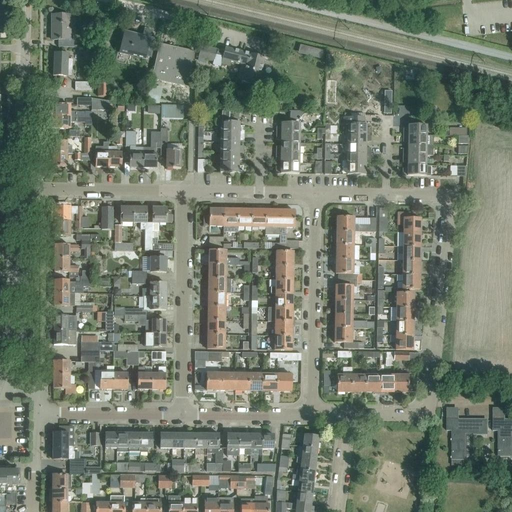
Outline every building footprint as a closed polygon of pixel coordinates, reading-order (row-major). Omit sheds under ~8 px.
[(70,40),(70,16),(52,16),(52,41),(58,41),(58,47),(73,48),(74,40),(70,40)] [(125,33),(122,42),(119,54),(145,60),(149,41),(152,31),(145,30),(143,37),(125,33)] [(187,88),(195,52),(159,44),(151,80),(187,88)] [(223,57),(224,52),(201,46),(198,58),(214,62),(215,55),(223,57)] [(224,52),(223,57),(221,65),(229,67),(230,62),(241,65),(237,81),(257,86),(264,60),(268,61),(269,59),(225,48),(224,52)] [(54,53),(53,76),(67,77),(68,72),(72,72),(73,60),(68,60),(69,54),(54,53)] [(91,83),(75,83),(75,91),(91,91),(91,83)] [(98,83),(98,97),(108,97),(108,83),(98,83)] [(248,86),(246,94),(262,98),(264,90),(248,86)] [(149,90),(146,102),(159,105),(162,93),(149,90)] [(109,111),(109,102),(92,99),(91,106),(92,111),(109,111)] [(52,106),(52,118),(91,118),(91,113),(69,113),(70,106),(52,106)] [(183,120),(183,108),(161,107),(161,120),(163,120),(165,120),(183,120)] [(229,112),(221,112),(221,133),(244,133),(244,127),(239,127),(239,123),(238,123),(239,115),(239,114),(229,114),(229,112)] [(300,124),(294,124),(294,121),(299,121),(300,122),(301,120),(300,119),(303,115),(300,113),(311,113),(311,112),(299,112),(289,112),(290,112),(290,124),(281,124),(281,127),(276,127),(276,134),(299,134),(300,124)] [(91,118),(52,118),(52,129),(69,129),(69,124),(84,124),(84,126),(91,126),(91,118)] [(348,125),(347,135),(371,135),(371,129),(366,129),(366,125),(365,125),(365,118),(343,118),(343,125),(348,125)] [(403,129),(403,136),(426,137),(427,126),(408,126),(408,129),(403,129)] [(458,128),(458,137),(467,136),(467,128),(458,128)] [(156,169),(156,159),(156,155),(156,149),(160,149),(160,147),(161,131),(157,131),(157,132),(153,132),(153,135),(153,142),(151,142),(151,148),(143,148),(143,155),(143,169),(156,169)] [(143,169),(143,155),(143,148),(136,148),(136,142),(136,133),(125,132),(125,147),(130,147),(130,149),(130,155),(129,169),(143,169)] [(244,140),(244,133),(221,133),(220,143),(239,143),(239,140),(244,140)] [(299,145),(299,144),(299,134),(276,134),(276,141),(281,141),(281,144),(299,145)] [(371,142),(371,135),(347,135),(347,142),(342,142),(342,145),(366,146),(366,142),(371,142)] [(426,137),(403,136),(403,143),(408,143),(408,146),(426,147),(433,147),(433,137),(426,137)] [(458,137),(458,145),(468,144),(468,136),(467,136),(458,137)] [(80,154),(75,154),(75,155),(91,155),(91,139),(84,139),(84,154),(80,154)] [(52,142),(52,155),(67,155),(72,155),(72,146),(67,146),(67,142),(52,142)] [(108,168),(109,148),(109,143),(103,143),(103,148),(95,147),(95,168),(108,168)] [(239,147),(239,143),(220,143),(220,153),(244,154),(244,147),(239,147)] [(305,144),(299,144),(299,145),(281,144),(281,147),(276,147),(276,154),(299,154),(299,148),(305,148),(305,144)] [(366,149),(366,146),(342,145),(341,145),(341,148),(344,152),(345,154),(347,154),(347,155),(371,155),(371,149),(366,149)] [(433,147),(426,147),(408,146),(408,149),(403,149),(403,156),(426,156),(433,156),(433,147)] [(467,155),(468,147),(458,147),(458,155),(467,155)] [(121,168),(122,158),(122,154),(117,154),(117,148),(109,148),(108,168),(121,168)] [(181,151),(167,151),(166,151),(166,169),(181,169),(181,151)] [(244,160),(244,154),(220,153),(220,163),(239,163),(239,160),(244,160)] [(299,164),(299,154),(276,154),(276,161),(281,161),(280,164),(299,164)] [(67,168),(67,155),(52,155),(52,167),(67,168)] [(371,162),(371,155),(347,155),(347,162),(342,162),(342,165),(365,165),(366,162),(371,162)] [(426,166),(426,156),(403,156),(402,163),(407,163),(407,166),(426,166)] [(239,167),(239,163),(220,163),(220,173),(243,174),(243,167),(239,167)] [(299,175),(299,164),(280,164),(280,167),(275,167),(275,174),(299,175)] [(365,169),(365,165),(342,165),(342,168),(347,168),(347,175),(370,176),(370,169),(365,169)] [(431,166),(426,166),(407,166),(407,169),(402,169),(402,176),(431,177),(431,166)] [(465,177),(466,167),(457,167),(456,177),(465,177)] [(134,223),(134,208),(133,208),(133,207),(132,205),(127,205),(126,207),(126,208),(120,208),(120,223),(134,223)] [(55,208),(54,222),(70,222),(70,215),(76,215),(76,208),(70,208),(55,208)] [(113,230),(113,218),(113,208),(102,208),(101,230),(113,230)] [(146,227),(146,209),(134,208),(134,223),(140,223),(140,230),(145,230),(145,251),(152,251),(152,239),(152,234),(152,224),(152,227),(146,227)] [(152,209),(152,224),(152,234),(158,234),(158,224),(166,224),(172,224),(172,215),(166,215),(166,209),(152,209)] [(379,219),(379,233),(385,233),(387,233),(387,219),(387,209),(379,209),(379,219)] [(223,228),(224,210),(217,210),(217,211),(210,210),(209,210),(209,217),(203,216),(203,227),(209,227),(223,228)] [(237,233),(237,227),(238,211),(231,211),(231,210),(224,210),(223,228),(223,233),(237,233)] [(251,228),(252,211),(245,210),(245,211),(238,211),(237,227),(251,228)] [(265,228),(266,211),(259,211),(252,211),(251,228),(265,228)] [(279,236),(280,211),(273,211),(273,212),(266,211),(265,228),(265,236),(279,236)] [(287,211),(280,211),(279,236),(286,236),(286,229),(294,229),(294,211),(293,211),(293,212),(287,212),(287,211)] [(403,226),(403,234),(420,234),(420,227),(421,220),(410,219),(410,214),(397,214),(397,226),(403,226)] [(336,225),(336,232),(354,232),(370,233),(370,226),(353,226),(353,219),(354,219),(354,218),(337,218),(337,219),(337,225),(336,225)] [(54,222),(54,237),(70,237),(70,222),(54,222)] [(336,232),(336,239),(337,239),(337,246),(354,246),(354,232),(336,232)] [(420,241),(420,234),(403,234),(403,248),(420,248),(420,241)] [(223,249),(223,238),(209,238),(209,248),(223,249)] [(223,243),(223,238),(223,249),(231,249),(231,243),(223,243)] [(157,239),(152,239),(152,251),(156,252),(174,252),(174,245),(157,245),(157,239)] [(287,244),(279,244),(279,250),(298,250),(298,242),(287,242),(287,244)] [(78,253),(78,246),(69,246),(54,246),(54,259),(69,259),(69,253),(78,253)] [(336,253),(336,260),(353,260),(354,246),(337,246),(336,253)] [(420,255),(420,248),(403,248),(402,262),(419,262),(419,255),(420,255)] [(226,258),(226,252),(209,251),(209,252),(209,259),(208,259),(208,265),(226,265),(239,265),(239,259),(226,258)] [(293,253),(276,252),(275,266),(293,267),(293,260),(293,253)] [(166,273),(166,259),(159,259),(159,254),(151,254),(151,273),(166,273)] [(54,259),(54,273),(64,273),(69,273),(69,277),(78,277),(78,273),(78,266),(69,266),(69,259),(54,259)] [(336,274),(335,274),(335,275),(338,275),(338,281),(357,281),(357,275),(353,275),(353,267),(353,260),(336,260),(336,267),(336,274)] [(419,269),(419,262),(402,262),(402,276),(420,276),(420,269),(419,269)] [(225,280),(226,265),(208,265),(208,273),(209,273),(209,279),(225,280)] [(293,274),(293,267),(275,266),(275,280),(292,281),(292,274),(293,274)] [(420,283),(420,276),(402,276),(402,290),(419,290),(420,290),(419,290),(419,283),(420,283)] [(90,288),(90,278),(80,277),(80,283),(69,283),(69,281),(54,281),(54,294),(69,294),(74,294),(83,294),(83,288),(90,288)] [(225,280),(209,279),(209,287),(208,287),(208,294),(225,294),(230,294),(230,280),(225,280)] [(292,288),(292,281),(275,280),(275,288),(271,288),(271,295),(275,295),(293,295),(293,288),(292,288)] [(335,294),(335,301),(352,302),(353,287),(357,287),(357,285),(361,285),(361,281),(357,281),(338,281),(338,287),(335,287),(336,287),(336,294),(335,294)] [(146,289),(143,289),(143,298),(146,298),(166,298),(166,284),(156,284),(151,284),(151,289),(146,289)] [(74,307),(74,294),(69,294),(54,294),(54,307),(74,307)] [(225,307),(225,294),(208,294),(208,301),(208,307),(225,307)] [(414,294),(404,294),(396,294),(396,308),(413,308),(413,301),(413,295),(414,295),(414,294)] [(292,302),(293,295),(275,295),(275,308),(292,309),(292,302)] [(143,310),(124,310),(124,316),(138,316),(146,316),(146,311),(166,311),(166,298),(146,298),(143,298),(143,310)] [(335,301),(335,308),(335,315),(352,315),(352,308),(352,302),(335,301)] [(225,321),(225,307),(208,307),(208,315),(207,321),(225,321)] [(292,309),(275,308),(268,308),(268,322),(274,323),(292,323),(292,316),(292,309)] [(413,315),(413,308),(396,308),(396,322),(413,322),(413,315)] [(113,332),(113,313),(105,313),(105,332),(113,332)] [(335,322),(334,329),(352,329),(374,330),(374,323),(367,323),(367,322),(352,322),(352,315),(335,315),(335,322)] [(76,331),(76,317),(54,317),(54,331),(68,331),(76,331)] [(166,321),(156,321),(151,321),(151,322),(146,322),(146,335),(166,335),(166,321)] [(225,336),(225,321),(207,321),(207,329),(208,329),(208,335),(225,336)] [(412,329),(413,322),(396,322),(395,336),(413,336),(413,329),(412,329)] [(292,330),(292,323),(274,323),(274,336),(291,337),(291,330),(292,330)] [(334,343),(344,344),(343,350),(357,350),(358,344),(352,344),(352,329),(334,329),(334,336),(335,336),(335,343),(334,343)] [(76,339),(76,331),(68,331),(54,331),(54,346),(76,346),(76,339)] [(165,348),(166,335),(146,335),(146,347),(152,347),(152,348),(165,348)] [(224,350),(225,336),(208,335),(208,343),(207,343),(207,350),(224,350)] [(81,336),(81,343),(81,352),(99,352),(99,343),(98,343),(98,336),(81,336)] [(291,344),(291,337),(274,336),(274,351),(292,351),(292,344),(291,344)] [(413,343),(413,336),(395,336),(395,350),(413,351),(413,350),(412,350),(412,343),(413,343)] [(99,343),(99,352),(114,352),(114,346),(114,343),(99,343)] [(99,352),(81,352),(81,357),(95,357),(95,363),(99,363),(99,352)] [(138,366),(138,359),(144,359),(145,353),(138,353),(132,352),(132,366),(138,366)] [(152,353),(151,361),(166,361),(166,353),(152,353)] [(222,358),(222,353),(207,353),(207,363),(221,363),(221,358),(222,358)] [(70,362),(54,362),(53,376),(70,376),(70,362)] [(151,391),(151,374),(145,374),(145,368),(138,368),(138,374),(137,374),(137,391),(151,391)] [(165,368),(158,368),(158,374),(151,374),(151,391),(165,391),(165,368)] [(352,394),(352,376),(352,368),(343,368),(343,376),(337,376),(337,394),(338,394),(338,393),(345,393),(345,394),(352,394)] [(95,376),(95,390),(114,390),(114,374),(106,374),(106,371),(102,371),(95,371),(95,376)] [(128,374),(114,374),(114,390),(127,390),(128,380),(128,374)] [(221,392),(222,374),(207,374),(206,391),(207,391),(214,391),(221,392)] [(235,391),(235,374),(222,374),(221,392),(228,392),(228,391),(235,391)] [(249,392),(249,375),(235,374),(235,391),(242,391),(242,392),(249,392)] [(263,392),(263,375),(249,375),(249,392),(256,392),(263,392)] [(277,393),(277,375),(263,375),(263,392),(270,392),(277,393)] [(291,375),(277,375),(277,393),(284,393),(284,392),(290,392),(290,393),(291,393),(291,375)] [(69,386),(70,376),(53,376),(53,390),(65,390),(65,396),(75,396),(75,386),(69,386)] [(365,393),(366,376),(352,376),(352,394),(359,394),(359,393),(365,393)] [(380,394),(380,376),(366,376),(365,393),(373,393),(373,394),(380,394)] [(394,393),(394,376),(380,376),(380,394),(387,394),(387,393),(394,393)] [(408,376),(398,376),(394,376),(394,393),(401,393),(401,394),(408,394),(408,376)] [(452,431),(452,466),(462,466),(462,460),(465,460),(465,434),(471,434),(477,434),(486,434),(487,434),(487,421),(459,421),(459,419),(447,419),(447,431),(452,431)] [(505,419),(493,419),(493,432),(498,432),(498,456),(499,456),(508,456),(511,456),(511,434),(511,421),(505,421),(505,419)] [(53,434),(53,448),(74,448),(74,442),(68,442),(68,434),(68,427),(59,427),(59,434),(53,434)] [(128,449),(128,434),(123,434),(124,431),(117,431),(117,434),(117,449),(117,453),(128,453),(128,449)] [(90,447),(101,447),(101,434),(90,434),(90,447)] [(117,449),(117,434),(105,434),(105,449),(117,449)] [(140,449),(140,434),(128,434),(128,449),(128,453),(140,453),(140,449)] [(152,449),(152,434),(140,434),(140,449),(140,453),(147,453),(147,449),(152,449)] [(172,450),(172,435),(160,435),(160,449),(172,450)] [(184,450),(184,435),(172,435),(172,450),(184,450)] [(195,450),(195,435),(184,435),(184,450),(195,450)] [(207,450),(207,435),(195,435),(195,450),(206,450),(207,450)] [(219,435),(207,435),(207,450),(206,450),(207,454),(215,455),(215,465),(215,473),(223,473),(223,462),(223,449),(219,449),(219,435)] [(239,456),(239,450),(239,435),(227,435),(227,456),(239,456)] [(250,450),(251,435),(239,435),(239,450),(244,450),(244,456),(250,456),(250,450)] [(262,450),(262,435),(251,435),(250,450),(262,450)] [(274,435),(262,435),(262,450),(274,450),(274,435)] [(290,436),(283,435),(281,446),(289,447),(290,436)] [(317,450),(319,437),(304,436),(303,448),(317,450)] [(53,448),(53,460),(69,460),(69,468),(86,468),(86,460),(74,460),(74,448),(53,448)] [(316,461),(317,450),(303,448),(301,459),(316,461)] [(316,461),(301,459),(297,459),(296,463),(301,464),(300,471),(315,472),(316,461)] [(184,472),(184,464),(184,461),(172,461),(172,464),(172,472),(184,472)] [(117,472),(117,464),(112,464),(112,465),(105,465),(105,471),(112,471),(112,472),(117,472)] [(195,472),(195,464),(184,464),(184,472),(195,472)] [(238,473),(250,473),(250,465),(239,465),(238,473)] [(281,480),(283,474),(286,474),(286,469),(278,468),(278,473),(277,480),(281,480)] [(18,471),(6,471),(6,506),(16,506),(16,487),(18,487),(18,485),(20,485),(20,473),(18,473),(18,471)] [(293,476),(292,481),(313,484),(315,472),(300,471),(299,476),(293,476)] [(53,490),(67,490),(71,490),(71,476),(69,476),(67,476),(63,476),(53,476),(53,490)] [(129,489),(129,476),(120,476),(110,476),(110,483),(120,483),(120,489),(129,489)] [(146,476),(129,476),(129,489),(135,489),(135,484),(146,483),(146,476)] [(201,487),(201,476),(193,476),(193,487),(201,487)] [(237,490),(237,477),(219,477),(219,481),(226,481),(226,490),(237,490)] [(254,477),(237,477),(237,490),(244,490),(244,482),(254,482),(254,477)] [(312,495),(313,484),(292,481),(291,486),(298,487),(297,494),(312,495)] [(49,490),(49,498),(53,498),(53,504),(67,504),(67,503),(71,503),(71,497),(67,497),(67,490),(53,490),(49,490)] [(311,506),(312,495),(297,494),(296,505),(311,506)] [(124,511),(124,508),(124,504),(124,497),(110,497),(110,504),(109,511),(124,511)] [(183,497),(169,497),(169,505),(168,511),(182,511),(183,499),(183,497)] [(255,505),(254,511),(268,511),(268,505),(267,505),(267,502),(267,497),(255,497),(255,500),(255,505)] [(146,511),(146,505),(146,500),(146,499),(140,499),(140,504),(132,504),(132,511),(146,511)] [(183,499),(182,511),(196,511),(197,499),(183,499)] [(230,499),(218,499),(218,500),(218,511),(232,511),(232,501),(231,500),(230,499)] [(160,511),(161,500),(146,500),(146,505),(146,511),(160,511)] [(218,511),(218,500),(204,500),(204,511),(218,511)] [(254,511),(255,505),(255,500),(240,500),(240,511),(254,511)] [(311,506),(296,505),(286,504),(281,504),(276,503),(275,511),(285,511),(285,510),(296,511),(295,511),(313,511),(310,511),(311,506)]
